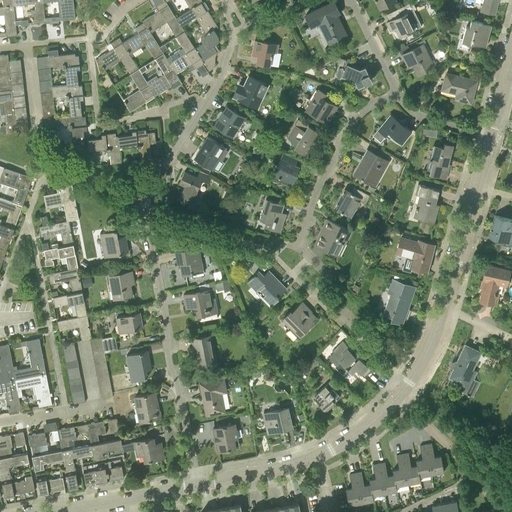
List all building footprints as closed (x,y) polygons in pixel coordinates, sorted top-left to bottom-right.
[(13,0),(14,5),(35,3),(35,10),(31,10),(32,23),(45,22),(45,18),(43,2),(43,0),(13,0)] [(43,0),(43,2),(60,0),(62,20),(75,18),(74,5),(72,6),(71,0),(43,0)] [(153,0),(159,10),(143,20),(144,22),(149,31),(165,21),(176,37),(185,32),(181,27),(176,18),(166,2),(164,0),(153,0)] [(375,0),(381,10),(396,2),(394,0),(375,0)] [(495,14),(498,0),(482,0),(480,10),(495,14)] [(202,1),(192,8),(176,18),(181,27),(196,18),(204,32),(203,33),(202,33),(202,34),(201,35),(201,36),(201,37),(200,38),(200,39),(201,40),(201,41),(201,42),(202,43),(202,44),(195,48),(203,61),(217,52),(213,45),(216,43),(218,41),(219,38),(218,35),(214,29),(218,27),(207,9),(206,10),(202,3),(203,2),(202,1)] [(346,35),(336,14),(340,13),(334,1),(305,15),(311,26),(319,22),(329,43),(346,35)] [(414,29),(407,13),(415,9),(412,2),(396,10),(399,17),(387,22),(390,30),(396,28),(400,36),(414,29)] [(0,6),(0,15),(4,15),(6,32),(0,32),(0,36),(7,36),(17,35),(16,25),(16,21),(14,5),(3,6),(0,6)] [(486,46),(492,25),(471,20),(469,27),(466,26),(462,42),(471,45),(472,42),(481,45),(486,46)] [(149,31),(144,22),(135,27),(139,32),(122,42),(129,53),(145,43),(155,59),(163,53),(162,51),(159,47),(149,31)] [(204,63),(203,61),(195,48),(185,32),(176,37),(186,53),(170,63),(176,73),(192,63),(195,68),(204,63)] [(129,53),(122,42),(119,37),(111,43),(114,48),(97,58),(103,68),(120,58),(130,75),(139,69),(129,53)] [(276,52),(278,44),(255,40),(252,54),(260,55),(259,63),(269,65),(272,51),(276,52)] [(426,68),(433,64),(423,44),(402,54),(408,66),(412,64),(418,76),(428,72),(426,68)] [(75,53),(59,55),(58,49),(48,50),(49,56),(49,62),(50,66),(58,65),(58,68),(65,67),(67,84),(79,83),(77,67),(80,67),(78,55),(75,55),(75,53)] [(182,83),(179,79),(176,73),(170,63),(163,53),(155,59),(165,76),(149,86),(154,94),(155,96),(172,85),(171,84),(174,82),(177,86),(182,83)] [(0,91),(12,90),(11,84),(11,78),(10,72),(9,66),(9,60),(8,54),(0,55),(0,91)] [(37,64),(49,62),(49,56),(36,57),(37,64)] [(353,66),(349,58),(345,60),(341,58),(338,65),(343,67),(345,71),(342,77),(355,82),(358,87),(372,80),(365,66),(360,69),(353,66)] [(139,69),(141,74),(148,70),(145,65),(139,69)] [(149,86),(141,74),(139,69),(130,75),(140,91),(124,101),(130,111),(147,100),(147,99),(154,94),(149,86)] [(471,102),(476,81),(446,73),(442,88),(457,92),(456,98),(471,102)] [(262,97),(268,84),(248,75),(242,88),(238,86),(233,96),(250,104),(255,94),(262,97)] [(70,115),(82,114),(80,97),(83,97),(82,85),(79,85),(79,83),(67,84),(52,86),(52,92),(53,96),(61,95),(61,98),(68,97),(70,115)] [(332,114),(337,106),(327,100),(329,95),(319,89),(311,101),(313,102),(308,111),(325,121),(330,113),(332,114)] [(12,96),(12,91),(12,90),(0,91),(0,108),(1,114),(5,114),(5,121),(6,125),(0,126),(0,130),(7,133),(16,132),(16,126),(15,120),(14,114),(14,108),(13,102),(12,96)] [(14,108),(26,107),(25,100),(13,102),(14,108)] [(233,137),(245,117),(227,106),(215,125),(233,137)] [(82,116),(82,114),(70,115),(55,117),(56,122),(56,127),(64,126),(65,128),(72,127),(74,146),(85,145),(84,128),(87,127),(85,116),(82,116)] [(402,125),(393,118),(394,117),(391,114),(378,130),(385,136),(389,132),(402,143),(412,131),(403,124),(402,125)] [(307,156),(311,148),(310,147),(319,132),(298,119),(286,138),(297,144),(294,148),(307,156)] [(118,136),(120,147),(138,145),(138,152),(141,152),(142,160),(152,159),(149,132),(146,132),(146,129),(132,131),(132,134),(118,136)] [(121,162),(120,147),(118,136),(116,136),(116,133),(104,134),(104,137),(87,139),(89,150),(107,148),(107,155),(110,155),(111,163),(121,162)] [(212,169),(226,147),(208,136),(194,158),(212,169)] [(448,164),(453,145),(445,143),(444,147),(434,145),(430,160),(433,161),(430,173),(446,178),(450,165),(448,164)] [(383,170),(388,161),(367,149),(361,159),(364,160),(355,175),(361,178),(361,179),(372,185),(381,169),(383,170)] [(292,187),(296,178),(295,177),(300,166),(293,163),(295,158),(283,152),(272,175),(284,181),(283,183),(292,187)] [(197,177),(184,171),(179,183),(185,185),(179,198),(191,203),(202,180),(209,182),(211,176),(200,171),(197,177)] [(2,172),(0,178),(0,182),(18,188),(13,202),(22,205),(32,177),(23,174),(21,179),(2,172)] [(67,221),(69,220),(79,219),(72,183),(62,185),(63,191),(44,195),(46,207),(63,203),(67,221)] [(436,215),(439,205),(435,204),(439,189),(418,184),(415,193),(420,194),(414,216),(430,221),(432,214),(436,215)] [(370,197),(354,188),(351,193),(345,190),(335,207),(341,211),(340,211),(350,217),(361,199),(367,202),(370,197)] [(173,197),(167,195),(164,203),(170,204),(173,197)] [(0,197),(0,207),(10,211),(5,224),(14,228),(22,205),(13,202),(0,197)] [(280,232),(286,213),(282,212),(284,204),(266,198),(259,219),(273,223),(271,229),(280,232)] [(509,247),(510,247),(511,247),(511,246),(511,240),(511,241),(511,240),(511,235),(511,218),(495,214),(489,237),(497,240),(496,243),(509,247)] [(339,256),(351,231),(327,219),(315,244),(339,256)] [(69,220),(67,221),(39,226),(41,236),(61,232),(63,242),(64,246),(74,244),(69,220)] [(14,228),(5,224),(0,222),(0,233),(2,234),(0,238),(0,247),(6,250),(14,228)] [(383,232),(387,234),(389,232),(391,227),(385,225),(383,232)] [(118,236),(117,229),(101,232),(104,249),(106,248),(108,255),(129,251),(125,235),(118,236)] [(418,242),(401,237),(396,253),(414,258),(411,267),(427,271),(434,244),(419,240),(418,242)] [(74,244),(64,246),(59,247),(53,248),(50,249),(44,250),(46,259),(45,260),(46,265),(54,264),(53,260),(52,260),(52,258),(66,256),(68,270),(78,268),(74,244)] [(195,251),(194,247),(175,251),(178,264),(180,264),(182,276),(193,274),(192,271),(203,269),(199,251),(195,251)] [(507,286),(510,271),(487,265),(483,279),(485,280),(480,300),(496,305),(502,284),(507,286)] [(78,268),(68,270),(49,273),(50,283),(70,280),(73,293),(83,291),(78,268)] [(273,275),(274,275),(269,270),(263,275),(258,270),(253,275),(254,275),(251,278),(248,281),(258,290),(272,305),(279,298),(278,297),(286,289),(273,275)] [(113,298),(132,295),(130,280),(134,279),(132,271),(109,275),(113,298)] [(93,286),(91,277),(82,279),(84,288),(93,286)] [(404,283),(392,279),(387,293),(392,295),(389,302),(388,301),(383,315),(392,318),(391,320),(403,325),(408,308),(406,307),(413,285),(404,282),(404,283)] [(215,283),(216,289),(217,291),(224,290),(224,292),(231,291),(230,280),(215,283)] [(212,299),(210,290),(209,284),(198,286),(199,291),(184,294),(186,308),(194,307),(196,317),(218,313),(215,299),(212,299)] [(83,291),(73,293),(58,296),(53,297),(55,307),(75,303),(77,317),(87,315),(83,291)] [(309,313),(306,309),(307,308),(301,303),(290,314),(288,313),(283,318),(300,335),(313,322),(312,321),(315,317),(310,312),(309,313)] [(119,332),(143,327),(140,311),(116,316),(119,332)] [(82,340),(90,339),(92,338),(87,315),(77,317),(58,320),(60,330),(79,326),(82,340)] [(386,331),(383,335),(388,340),(391,336),(386,331)] [(115,335),(102,338),(103,342),(104,349),(105,353),(118,350),(115,335)] [(217,365),(211,335),(194,338),(196,352),(195,353),(196,359),(198,359),(199,367),(206,366),(206,367),(217,365)] [(92,338),(90,339),(91,345),(103,342),(102,338),(101,337),(92,338)] [(14,370),(16,380),(46,374),(39,338),(21,341),(21,346),(27,345),(30,360),(33,359),(35,366),(18,369),(14,370)] [(350,351),(348,348),(349,347),(343,341),(336,348),(337,349),(329,358),(336,365),(334,366),(342,374),(347,369),(352,373),(356,369),(364,377),(371,370),(361,360),(362,359),(353,350),(352,350),(351,350),(350,351)] [(63,350),(75,348),(74,342),(66,343),(62,344),(63,350)] [(103,342),(91,345),(92,351),(104,349),(103,342)] [(4,372),(0,372),(0,382),(16,380),(14,370),(12,363),(9,344),(0,345),(0,365),(3,365),(4,372)] [(469,395),(475,382),(470,374),(481,352),(465,344),(457,359),(458,362),(455,363),(454,366),(454,369),(450,378),(458,382),(461,392),(469,395)] [(75,348),(63,350),(65,356),(76,354),(75,348)] [(104,349),(92,351),(93,357),(105,355),(105,353),(104,349)] [(144,356),(143,351),(124,354),(128,379),(131,378),(131,380),(147,377),(146,369),(151,368),(148,355),(144,356)] [(76,354),(65,356),(66,362),(78,360),(76,354)] [(105,355),(93,357),(94,363),(106,361),(105,355)] [(78,360),(66,362),(67,368),(79,366),(78,360)] [(106,361),(94,363),(95,369),(107,366),(106,361)] [(79,366),(67,368),(68,374),(80,372),(79,366)] [(107,366),(95,369),(97,375),(108,372),(107,366)] [(80,372),(68,374),(69,380),(81,378),(80,372)] [(108,372),(97,375),(98,381),(110,379),(108,372)] [(46,374),(16,380),(19,396),(23,396),(21,388),(33,386),(34,394),(37,393),(39,406),(52,404),(46,374)] [(81,378),(69,380),(70,386),(82,384),(81,378)] [(206,414),(224,411),(220,393),(226,392),(223,378),(200,383),(206,414)] [(110,379),(98,381),(99,387),(111,385),(110,379)] [(16,380),(0,382),(0,392),(5,391),(8,391),(9,398),(6,398),(9,412),(21,409),(19,396),(16,380)] [(326,412),(335,403),(335,402),(341,397),(333,388),(336,385),(331,380),(315,395),(321,402),(319,404),(326,412)] [(82,384),(70,386),(72,392),(83,390),(82,384)] [(112,390),(100,392),(101,398),(113,396),(112,390)] [(155,404),(153,393),(135,396),(140,421),(160,417),(157,403),(155,404)] [(263,413),(268,433),(278,430),(277,428),(292,425),(287,408),(263,413)] [(87,423),(91,444),(99,443),(98,434),(106,433),(104,420),(87,423)] [(46,429),(59,428),(58,421),(46,422),(46,429)] [(218,451),(239,447),(235,424),(213,428),(218,451)] [(60,439),(62,450),(70,448),(68,440),(76,438),(74,426),(58,429),(58,430),(60,439)] [(28,435),(32,456),(40,454),(39,445),(47,444),(45,432),(28,435)] [(0,457),(12,455),(10,447),(12,446),(10,434),(0,435),(0,457)] [(153,438),(134,441),(136,449),(137,455),(144,454),(145,461),(164,457),(161,442),(155,444),(153,438)] [(123,448),(122,444),(121,439),(99,443),(91,444),(93,454),(94,459),(104,457),(102,452),(123,448)] [(432,443),(426,444),(431,474),(444,471),(441,456),(434,457),(432,443)] [(93,454),(91,444),(70,448),(62,450),(63,459),(64,465),(74,463),(73,458),(93,454)] [(431,474),(426,444),(420,445),(422,459),(416,460),(417,465),(419,476),(420,476),(431,474)] [(62,450),(40,454),(32,456),(35,471),(45,468),(43,463),(63,459),(62,450)] [(0,457),(0,470),(0,473),(10,471),(9,466),(29,462),(27,452),(12,455),(0,457)] [(419,476),(417,465),(411,466),(408,453),(403,454),(408,483),(421,481),(420,476),(419,476)] [(408,483),(403,454),(396,455),(399,468),(393,469),(394,474),(396,486),(408,483)] [(394,474),(388,476),(385,462),(379,463),(385,493),(397,491),(396,486),(394,474)] [(74,463),(64,465),(69,488),(78,486),(74,463)] [(385,493),(379,463),(373,464),(376,478),(370,479),(370,484),(373,495),(385,493)] [(109,483),(108,480),(106,469),(105,466),(102,467),(96,468),(96,470),(84,473),(86,485),(98,482),(99,485),(109,483)] [(122,466),(106,469),(108,480),(124,477),(122,466)] [(10,471),(0,473),(5,496),(35,490),(32,475),(25,476),(26,480),(12,483),(10,471)] [(373,495),(370,484),(364,485),(362,472),(356,473),(362,502),(374,500),(373,495)] [(362,502),(356,473),(350,474),(352,487),(346,488),(349,504),(362,502)] [(65,489),(63,477),(47,480),(46,477),(37,479),(40,494),(65,489)] [(444,503),(445,511),(458,511),(457,501),(444,503)] [(289,505),(290,511),(300,511),(299,503),(289,505)] [(432,511),(445,511),(444,503),(432,505),(432,511)]
